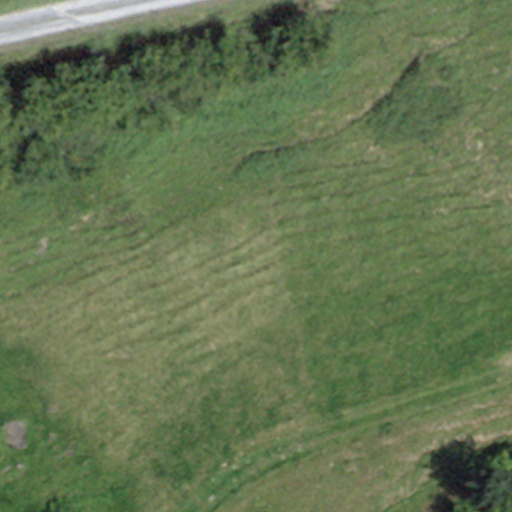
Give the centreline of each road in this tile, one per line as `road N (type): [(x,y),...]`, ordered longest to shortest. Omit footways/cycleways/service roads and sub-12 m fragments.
road 1 (track): [(190,511),(244,462),(303,435),(511,370)]
road 2 (track): [(0,33),(151,0)]
